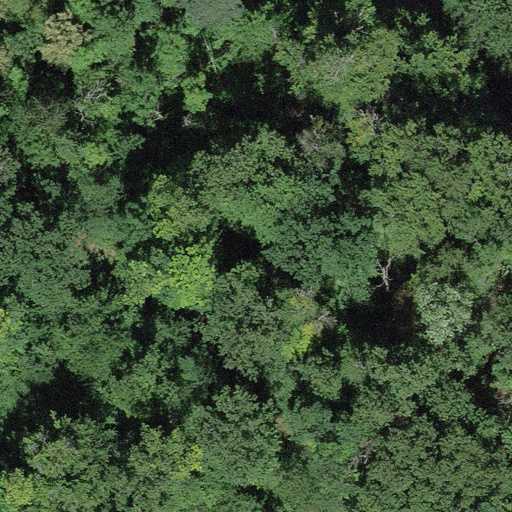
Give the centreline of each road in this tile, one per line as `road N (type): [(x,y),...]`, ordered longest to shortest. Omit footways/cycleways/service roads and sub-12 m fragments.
road 1 (track): [(0,163),(377,511)]
road 2 (track): [(409,0),(511,140)]
